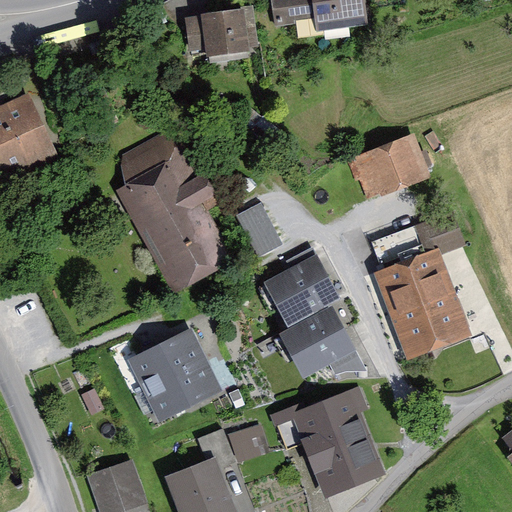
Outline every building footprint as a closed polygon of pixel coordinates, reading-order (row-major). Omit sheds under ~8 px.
[(273,0),(278,33),(363,21),(360,0),(273,0)] [(247,11),(176,22),(183,67),(254,56),(247,11)] [(27,94),(0,105),(0,184),(56,160),(27,94)] [(245,137),(264,152),(274,140),(255,125),(245,137)] [(117,191),(177,294),(237,263),(206,208),(219,202),(178,128),(117,157),(129,186),(117,191)] [(410,134),(361,153),(376,193),(426,174),(410,134)] [(258,202),(234,214),(253,253),(278,241),(258,202)] [(455,214),(366,245),(406,359),(469,336),(441,257),(467,248),(455,214)] [(314,256),(262,283),(284,326),(329,302),(336,298),(314,256)] [(299,374),(353,345),(329,302),(284,326),(275,331),(299,374)] [(127,362),(142,389),(202,357),(187,330),(127,362)] [(219,389),(202,357),(142,389),(159,422),(219,389)] [(351,394),(294,415),(326,502),(383,481),(351,394)] [(260,453),(251,430),(231,438),(240,461),(260,453)] [(511,447),(503,453),(511,465),(511,447)] [(231,511),(210,460),(162,479),(175,511),(231,511)] [(134,463),(87,475),(95,511),(130,511),(146,508),(134,463)] [(314,511),(297,464),(249,481),(260,511),(314,511)]
